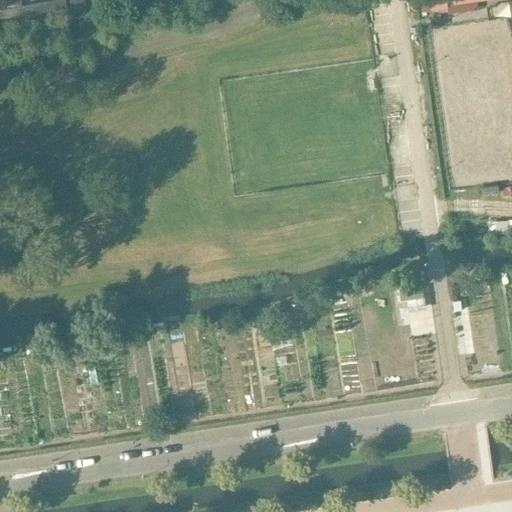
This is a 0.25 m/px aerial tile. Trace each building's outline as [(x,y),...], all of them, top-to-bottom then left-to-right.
[(53,11),(66,9),(64,0),(58,0),(51,1),(53,11)] [(86,11),(84,0),(70,0),(72,13),(86,11)] [(103,0),(104,8),(113,7),(112,0),(103,0)] [(421,0),(422,11),(447,8),(446,4),(474,0),(421,0)] [(31,15),(46,12),(45,2),(29,5),(31,15)] [(8,18),(24,16),(22,6),(7,9),(8,18)] [(511,219),(496,220),(496,235),(511,233),(511,219)] [(371,290),(377,322),(391,320),(385,288),(371,290)] [(422,289),(398,292),(400,302),(423,298),(422,289)] [(460,301),(452,302),(453,312),(461,311),(460,301)]
